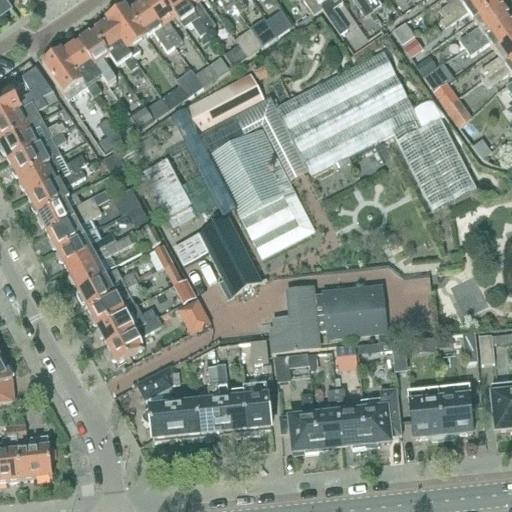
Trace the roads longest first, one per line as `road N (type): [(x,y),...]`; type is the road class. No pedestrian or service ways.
road 1 (residential): [(132,511),(114,454),(0,239)]
road 2 (tertiary): [(327,511),(511,493)]
road 3 (residential): [(0,51),(17,40),(33,47),(105,0)]
